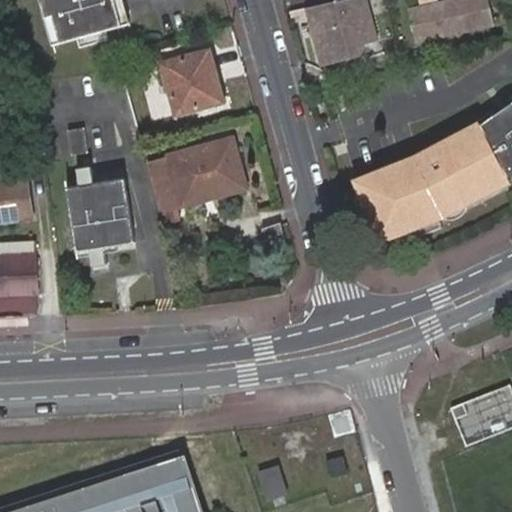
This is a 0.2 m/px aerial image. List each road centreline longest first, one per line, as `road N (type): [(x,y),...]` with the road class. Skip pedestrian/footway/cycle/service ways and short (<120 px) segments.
road 1 (secondary): [(0,390),(250,375),(368,352)]
road 2 (secondary): [(348,330),(198,358),(0,369)]
road 3 (residential): [(348,330),(256,0)]
road 4 (secondary): [(511,264),(348,330)]
road 5 (tertiary): [(368,352),(413,511)]
road 6 (secondary): [(368,352),(511,291)]
